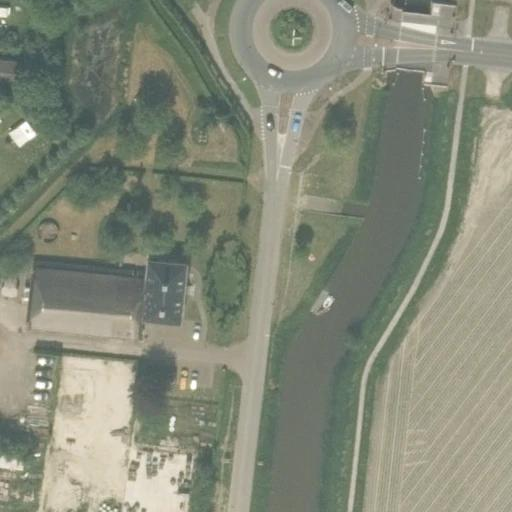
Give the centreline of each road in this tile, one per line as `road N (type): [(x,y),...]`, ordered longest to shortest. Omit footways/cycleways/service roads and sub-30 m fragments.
road 1 (tertiary): [(236,511),(275,197)]
road 2 (tertiary): [(275,197),(304,80)]
road 3 (tertiary): [(267,77),(275,197)]
